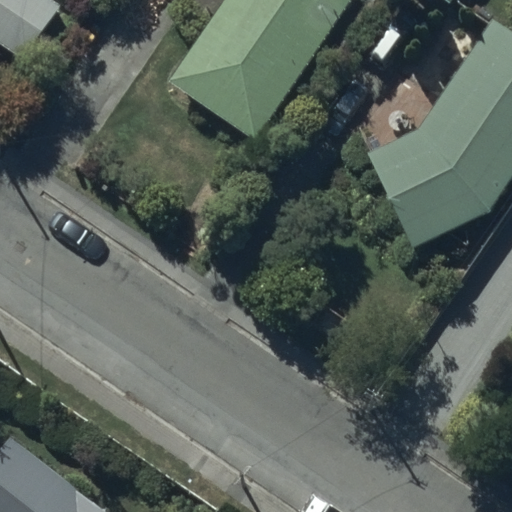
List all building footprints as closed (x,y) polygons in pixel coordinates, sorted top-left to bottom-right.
[(50,10),(37,0),(0,0),(0,55),(9,63),(50,10)] [(266,150),(270,145),(274,148),(291,124),(286,120),(365,0),(234,0),(220,21),(191,1),(175,24),(205,45),(175,89),(266,150)] [(473,0),(450,0),(467,10),(473,0)] [(511,186),(511,36),(496,25),(427,134),(375,158),(416,249),(491,217),(511,186)] [(103,511),(15,446),(0,466),(0,511),(103,511)]
